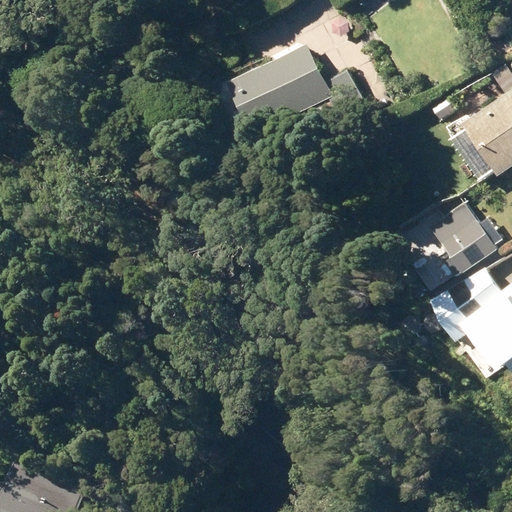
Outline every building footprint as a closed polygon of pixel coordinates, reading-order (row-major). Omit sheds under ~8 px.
[(314,44),(246,83),(275,134),(339,97),(349,114),(372,101),(355,71),(336,82),(314,44)] [(511,98),(475,124),(511,175),(511,98)] [(463,257),(456,263),(468,278),(507,248),(501,241),(508,235),(496,219),(489,224),(472,202),(440,227),(463,257)] [(511,290),(494,268),(445,306),(474,343),(466,348),(488,376),(507,361),(511,367),(511,290)] [(31,467),(12,511),(92,511),(99,495),(31,467)]
